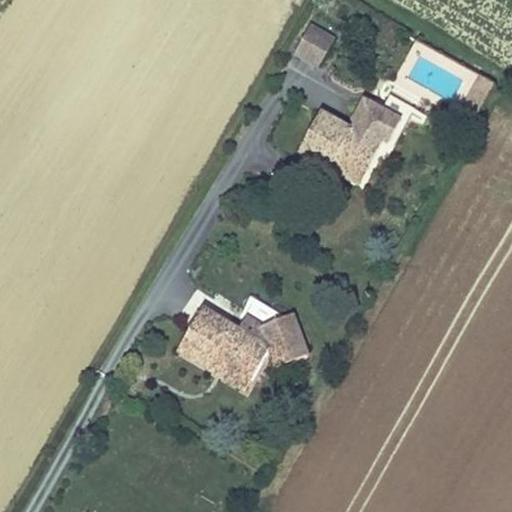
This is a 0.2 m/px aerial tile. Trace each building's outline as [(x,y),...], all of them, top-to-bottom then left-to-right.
[(309,22),(293,56),(319,68),(335,35),(309,22)] [(479,75),(463,106),(477,113),(493,82),(479,75)] [(367,135),(399,152),(409,134),(376,117),(367,135)] [(367,135),(340,120),(320,159),(344,172),(352,158),(386,176),(399,152),(367,135)] [(386,176),(352,158),(344,172),(378,190),(386,176)] [(243,312),(265,324),(274,309),(251,296),(243,312)] [(251,333),(215,314),(191,359),(221,375),(228,362),(266,382),(283,350),(251,333)] [(251,333),(283,350),(289,339),(257,321),(251,333)] [(259,395),(266,382),(228,362),(221,375),(259,395)]
